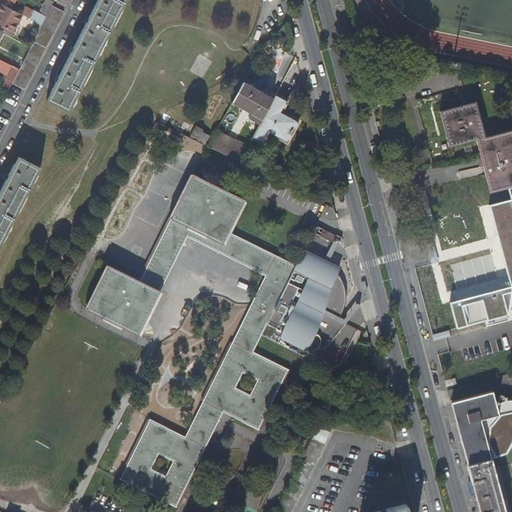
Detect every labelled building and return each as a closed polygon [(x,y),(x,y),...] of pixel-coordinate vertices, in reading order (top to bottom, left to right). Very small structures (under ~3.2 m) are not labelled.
[(42,25),(53,2),(48,0),(45,0),(39,13),(34,10),(30,19),(42,25)] [(97,0),(46,101),(68,113),(125,0),(97,0)] [(0,4),(0,30),(13,37),(15,34),(13,32),(21,15),(0,4)] [(52,7),(13,82),(25,88),(63,13),(52,7)] [(268,53),(264,50),(259,56),(262,60),(268,53)] [(396,85),(439,74),(436,62),(434,61),(393,72),(396,85)] [(446,72),(443,63),(436,62),(439,74),(446,72)] [(233,102),(263,119),(273,100),(243,84),(233,102)] [(288,98),(277,92),(276,95),(287,101),(288,98)] [(287,101),(276,95),(273,100),(263,119),(252,138),(264,143),(270,133),(287,142),(298,121),(281,111),(287,101)] [(511,188),(511,130),(486,137),(483,126),(476,102),(459,107),(440,111),(450,147),(474,141),(477,140),(481,156),(482,161),(485,170),(486,173),(491,193),(509,189),(511,188)] [(195,128),(190,137),(205,145),(209,137),(199,132),(200,130),(195,128)] [(247,147),(216,132),(208,147),(239,162),(247,147)] [(0,245),(39,168),(17,157),(0,190),(0,245)] [(185,437),(154,421),(150,419),(120,478),(123,480),(176,507),(223,413),(259,430),(288,371),(253,353),(267,325),(313,349),(315,349),(317,350),(318,351),(319,351),(321,351),(323,351),(324,351),(325,350),(327,349),(328,349),(329,348),(330,347),(331,346),(346,325),(340,320),(340,319),(340,318),(341,317),(341,316),(342,314),(342,313),(342,312),(343,311),(343,309),(343,308),(343,306),(344,305),(344,303),(344,302),(344,301),(344,300),(344,298),(343,297),(343,295),(343,293),(342,291),(342,289),(341,288),(340,286),(340,284),(338,283),(337,280),(336,279),(335,278),(337,273),(301,254),(294,270),(244,245),(226,236),(229,232),(240,209),(241,209),(245,200),(196,176),(193,175),(140,281),(139,281),(109,265),(100,286),(87,310),(139,335),(187,237),(236,261),(265,276),(185,437)] [(511,188),(509,189),(511,199),(492,204),(501,241),(511,283),(511,286),(507,287),(501,289),(449,302),(455,328),(487,320),(487,318),(506,312),(501,293),(507,292),(511,290),(511,188)] [(333,240),(314,230),(310,237),(336,250),(340,243),(333,239),(333,240)] [(453,379),(444,381),(443,381),(445,387),(446,387),(455,385),(453,379)] [(493,391),(450,403),(456,425),(467,466),(491,459),(481,420),(499,415),(496,405),(499,404),(499,402),(495,403),(493,391)] [(319,426),(275,511),(290,511),(331,432),(322,428),(319,426)] [(505,511),(491,459),(467,466),(478,511),(505,511)] [(406,511),(404,503),(385,509),(379,511),(379,510),(372,511),(406,511)]
